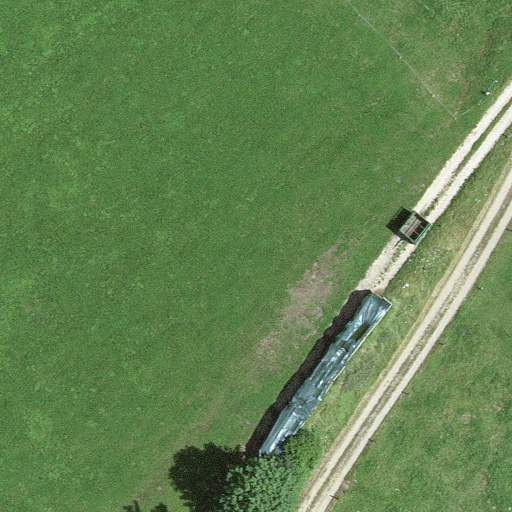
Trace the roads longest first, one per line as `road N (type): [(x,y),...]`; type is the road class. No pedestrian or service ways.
road 1 (track): [(511,100),(212,511)]
road 2 (track): [(310,511),(474,265),(511,190)]
